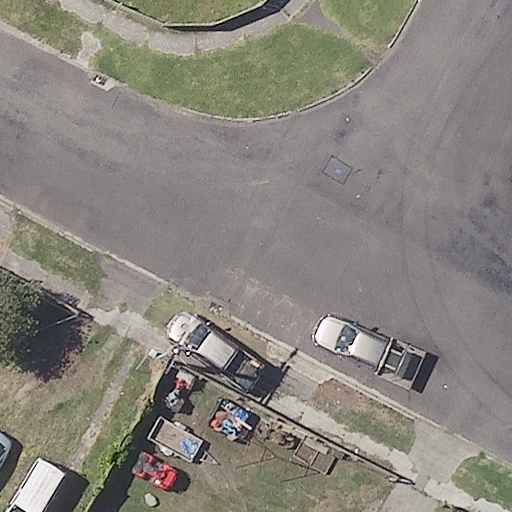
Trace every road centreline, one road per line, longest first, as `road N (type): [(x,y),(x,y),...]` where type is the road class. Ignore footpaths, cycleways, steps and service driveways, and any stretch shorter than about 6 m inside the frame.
road 1 (residential): [(0,98),(368,286)]
road 2 (residential): [(511,4),(368,286)]
road 3 (residential): [(368,286),(511,363)]
